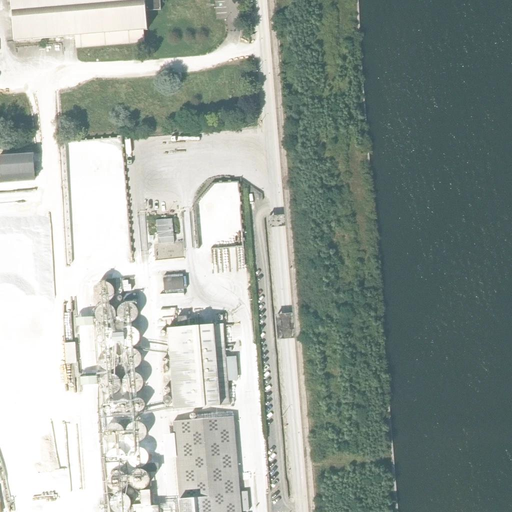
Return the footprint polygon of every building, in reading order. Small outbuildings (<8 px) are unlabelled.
[(11,0),(14,42),(75,37),(107,35),(143,32),(147,31),(146,12),(144,0),(11,0)] [(144,0),(146,12),(161,11),(159,0),(144,0)] [(107,35),(75,37),(76,50),(107,47),(144,44),(143,32),(107,35)] [(34,154),(0,156),(0,165),(1,183),(35,181),(34,154)] [(172,220),(157,221),(158,245),(174,244),(172,220)] [(183,275),(163,276),(164,290),(164,294),(184,293),(184,289),(186,289),(185,277),(183,277),(183,275)] [(112,302),(116,298),(118,293),(116,287),(112,283),(106,282),(100,285),(97,290),(97,296),(101,301),(106,303),(112,302)] [(135,322),(139,319),(141,313),(139,307),(135,303),(129,302),(123,305),(120,310),(120,316),(123,321),(129,323),(135,322)] [(113,324),(117,320),(119,315),(117,309),(113,305),(107,304),(101,307),(98,312),(98,318),(101,323),(107,325),(113,324)] [(93,317),(76,319),(76,327),(94,326),(93,317)] [(225,323),(169,328),(176,410),(232,405),(225,323)] [(136,346),(140,343),(142,337),(140,331),(136,327),(130,327),(124,329),(121,334),(121,340),(124,345),(130,347),(136,346)] [(115,349),(119,345),(121,340),(119,334),(114,330),(109,329),(103,332),(100,337),(100,343),(103,348),(109,350),(115,349)] [(75,343),(65,344),(67,363),(77,362),(75,343)] [(138,369),(143,365),(145,359),(143,354),(138,350),(132,349),(127,352),(124,357),(124,363),(127,367),(133,370),(138,369)] [(114,371),(118,367),(120,361),(118,356),(114,352),(108,351),(103,354),(99,359),(99,364),(103,369),(108,372),(114,371)] [(118,394),(123,390),(124,384),(123,379),(118,375),(112,374),(107,376),(104,381),(104,387),(107,392),(112,395),(118,394)] [(141,394),(146,390),(147,384),(146,378),(141,374),(135,374),(130,376),(127,381),(127,387),(130,392),(135,394),(141,394)] [(98,376),(80,378),(81,386),(99,384),(98,376)] [(114,414),(118,411),(119,407),(118,402),(114,399),(110,399),(106,401),(103,405),(103,409),(106,413),(110,415),(114,414)] [(131,414),(135,411),(136,407),(135,403),(131,400),(127,399),(123,401),(120,405),(120,409),(123,413),(127,415),(131,414)] [(221,418),(173,421),(180,499),(179,500),(179,511),(240,511),(233,417),(221,418)] [(145,441),(150,437),(151,431),(150,426),(145,422),(139,421),(134,423),(131,428),(131,434),(134,439),(139,442),(145,441)] [(122,443),(126,439),(128,434),(126,428),(122,424),(116,423),(111,426),(107,431),(107,437),(111,442),(116,444),(122,443)] [(122,469),(126,465),(128,459),(126,453),(122,449),(116,449),(110,451),(107,456),(107,462),(111,467),(116,469),(122,469)] [(158,463),(147,464),(148,473),(159,472),(158,463)] [(125,490),(130,486),(132,480),(130,475),(125,471),(120,470),(114,473),(111,478),(111,483),(114,488),(120,491),(125,490)] [(141,504),(135,505),(135,511),(158,511),(158,506),(151,505),(150,490),(140,491),(141,504)] [(130,511),(133,509),(135,504),(133,498),(129,494),(123,493),(118,496),(114,501),(114,507),(118,511),(130,511)]
